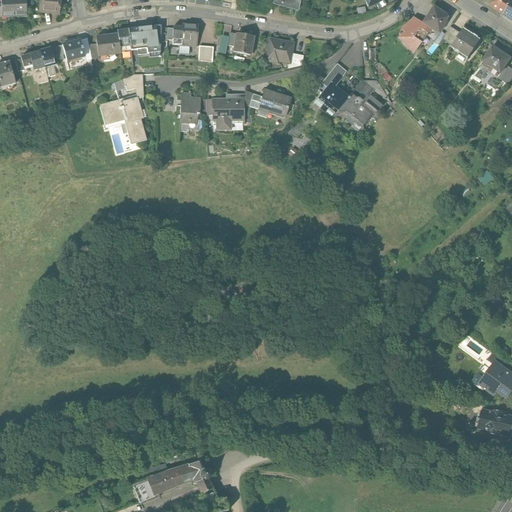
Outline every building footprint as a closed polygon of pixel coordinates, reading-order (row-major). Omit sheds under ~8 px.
[(12,0),(0,0),(0,2),(1,18),(2,18),(7,17),(9,18),(11,18),(11,19),(14,19),(12,0)] [(24,0),(12,0),(14,19),(16,18),(19,18),(20,17),(20,15),(26,15),(24,0)] [(40,0),(39,14),(57,16),(58,0),(40,0)] [(273,0),(272,5),(293,11),(295,4),(299,5),(299,4),(298,4),(298,0),(273,0)] [(380,0),(367,0),(364,1),(368,9),(382,2),(380,0)] [(511,0),(497,0),(492,9),(504,17),(511,4),(511,0)] [(433,8),(416,34),(409,29),(398,39),(408,51),(415,45),(417,42),(420,45),(423,40),(425,41),(428,37),(427,35),(430,30),(438,36),(449,19),(433,8)] [(181,30),(172,29),(172,30),(171,42),(171,47),(180,47),(180,42),(186,42),(196,43),(197,28),(181,26),(181,30)] [(209,40),(209,28),(206,28),(206,44),(199,44),(199,47),(213,47),(213,40),(209,40)] [(460,34),(451,28),(442,41),(453,47),(456,42),(455,42),(460,34)] [(138,30),(127,31),(130,53),(131,61),(138,61),(136,48),(141,48),(138,30)] [(469,32),(466,30),(464,30),(461,35),(460,34),(455,42),(456,42),(453,47),(452,48),(455,50),(455,51),(460,54),(460,53),(468,59),(480,41),(478,39),(478,38),(475,36),(474,37),(469,33),(469,32)] [(127,31),(116,33),(116,38),(119,55),(130,53),(127,31)] [(235,37),(229,36),(226,49),(233,50),(235,37)] [(252,39),(235,36),(235,37),(233,50),(232,55),(248,58),(252,39)] [(116,38),(95,41),(96,47),(97,59),(119,56),(119,55),(116,38)] [(282,43),(268,41),(264,64),(276,66),(277,62),(288,63),(289,56),(290,56),(292,47),(281,45),(282,43)] [(79,43),(62,47),(66,64),(84,59),(82,50),(81,50),(79,43)] [(96,47),(88,48),(90,60),(91,62),(97,61),(97,59),(96,47)] [(511,59),(493,47),(480,67),(481,68),(484,63),(491,68),(488,72),(499,79),(507,67),(511,59)] [(88,48),(82,50),(84,59),(84,61),(90,60),(88,48)] [(212,50),(198,49),(197,63),(211,65),(212,50)] [(50,51),(39,54),(43,70),(48,69),(54,67),(50,51)] [(39,54),(19,59),(22,70),(31,67),(33,73),(43,70),(39,54)] [(290,56),(289,56),(288,63),(287,71),(301,68),(302,58),(290,56)] [(8,64),(0,65),(0,89),(12,86),(12,89),(15,88),(8,64)] [(511,81),(511,70),(507,67),(499,79),(509,86),(511,81)] [(48,69),(43,70),(47,83),(52,82),(48,69)] [(324,81),(320,85),(326,89),(334,79),(329,75),(324,81)] [(133,76),(122,81),(126,93),(139,89),(138,76),(133,76)] [(319,77),(312,86),(317,90),(320,85),(324,81),(319,77)] [(326,89),(318,98),(324,104),(320,109),(332,119),(340,109),(348,99),(335,88),(339,83),(334,79),(326,89)] [(376,83),(371,89),(379,96),(382,92),(376,83)] [(290,101),(263,92),(257,112),(267,115),(268,113),(284,118),(290,101)] [(252,97),(245,95),(243,100),(241,107),(243,107),(248,109),(252,97)] [(189,97),(180,96),(180,121),(195,121),(196,116),(198,116),(199,101),(189,101),(189,97)] [(355,99),(351,96),(348,99),(340,109),(346,114),(345,115),(346,116),(346,121),(345,123),(350,127),(355,121),(362,127),(368,119),(368,117),(370,115),(373,117),(380,108),(379,107),(379,106),(374,101),(375,101),(370,97),(369,99),(368,98),(363,98),(364,99),(362,102),(358,99),(355,99)] [(235,100),(235,101),(232,101),(232,100),(231,99),(230,98),(229,98),(228,98),(227,98),(226,99),(225,100),(225,101),(211,101),(211,123),(219,123),(219,131),(230,131),(230,123),(243,123),(243,107),(241,107),(243,100),(235,100)] [(137,99),(118,104),(118,102),(109,104),(110,107),(102,109),(108,128),(109,128),(107,121),(122,117),(129,143),(144,139),(139,120),(145,118),(143,111),(140,112),(137,99)] [(505,361),(494,353),(489,359),(500,367),(505,361)] [(507,375),(494,365),(490,371),(484,366),(479,374),(485,378),(484,379),(483,378),(481,380),(483,381),(480,385),(493,395),(497,391),(507,398),(511,390),(511,374),(509,372),(507,375)] [(494,412),(482,410),(477,429),(489,432),(489,434),(496,436),(496,434),(509,436),(510,429),(511,429),(511,423),(511,420),(511,416),(501,414),(501,412),(494,410),(494,412)] [(198,463),(145,479),(146,481),(149,479),(156,496),(157,495),(182,485),(181,481),(192,477),(194,483),(191,485),(193,486),(196,485),(198,490),(201,495),(212,489),(209,484),(207,480),(208,479),(208,478),(209,477),(209,476),(209,475),(209,474),(209,473),(208,472),(208,471),(207,471),(206,470),(205,470),(204,470),(203,470),(202,470),(198,463)] [(149,479),(146,481),(125,489),(127,492),(133,490),(140,506),(158,498),(157,495),(156,496),(149,479)]
